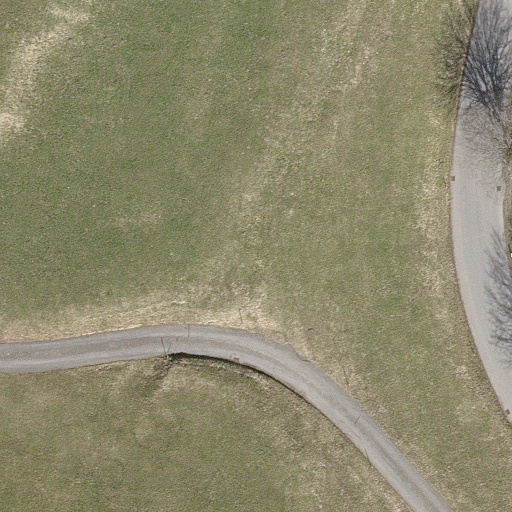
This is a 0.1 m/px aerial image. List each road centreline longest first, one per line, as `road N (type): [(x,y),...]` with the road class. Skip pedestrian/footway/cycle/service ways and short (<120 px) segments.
road 1 (unclassified): [(433,511),(324,391),(255,350),(187,337),(0,357)]
road 2 (tertiary): [(505,0),(484,114),(479,203),(490,298),(511,359)]
